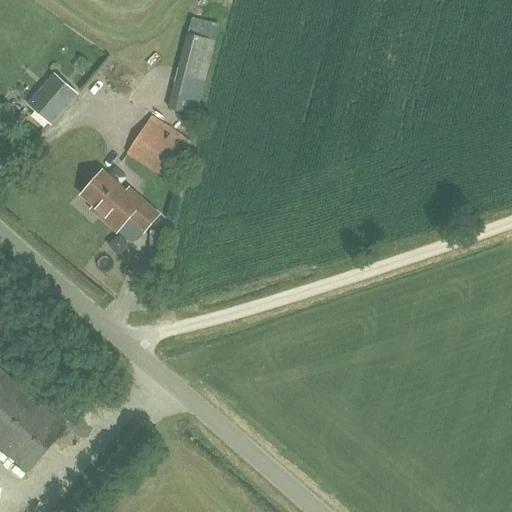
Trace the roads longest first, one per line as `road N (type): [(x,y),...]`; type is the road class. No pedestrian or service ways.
road 1 (unclassified): [(318,511),(0,232)]
road 2 (track): [(511,224),(133,349)]
